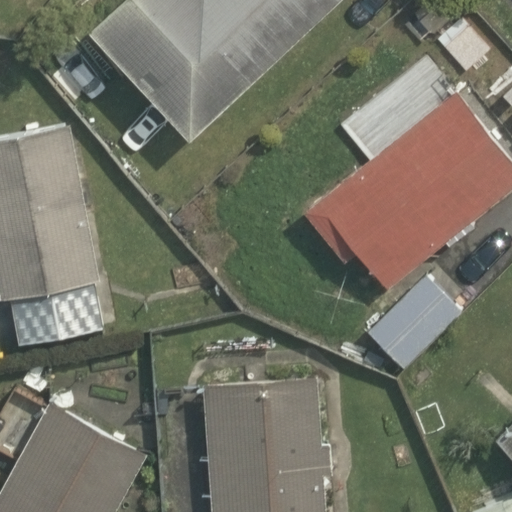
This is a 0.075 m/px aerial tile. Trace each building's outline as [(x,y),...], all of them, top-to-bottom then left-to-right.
[(190,132),(334,0),(112,0),(88,21),(190,132)] [(388,284),(511,185),(511,154),(456,87),(303,206),(344,258),(358,247),(388,284)] [(69,119),(0,131),(0,291),(1,294),(10,292),(20,341),(105,324),(95,276),(100,275),(69,119)] [(405,364),(463,306),(427,269),(368,327),(405,364)] [(318,371),(205,378),(212,511),(327,511),(325,471),(333,471),(331,438),(322,439),(318,371)] [(0,511),(113,511),(148,450),(50,394),(0,484),(0,511)] [(511,414),(495,432),(511,448),(511,414)] [(511,511),(511,492),(468,511),(511,511)]
